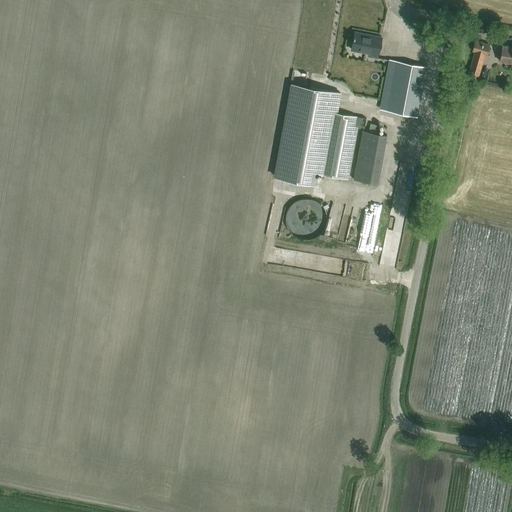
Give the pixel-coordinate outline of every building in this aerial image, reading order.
[(374,56),(377,57),(381,37),(372,35),(372,36),(367,35),(367,34),(355,31),(351,49),(374,54),(374,56)] [(472,50),(488,54),(490,44),(475,40),(472,50)] [(511,62),(511,46),(502,45),(499,60),(511,62)] [(388,71),(387,83),(392,84),(389,100),(387,110),(417,116),(426,67),(397,61),(395,71),(395,72),(388,71)] [(469,67),(468,73),(480,75),(481,70),(469,67)] [(290,82),(273,177),(314,184),(316,172),(348,178),(359,116),(338,112),(341,92),(290,82)] [(387,134),(379,133),(380,124),(371,122),(369,131),(363,130),(354,179),(377,184),(387,134)]
